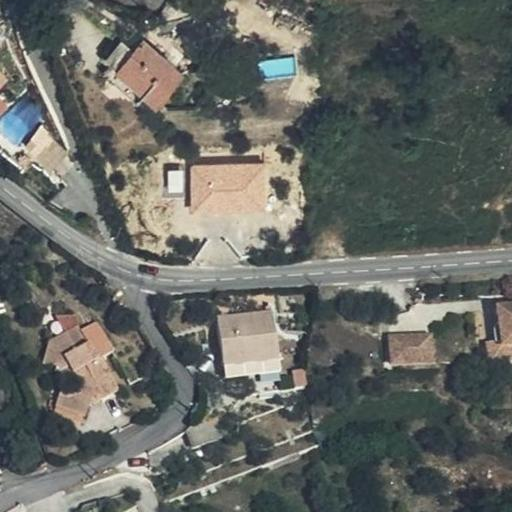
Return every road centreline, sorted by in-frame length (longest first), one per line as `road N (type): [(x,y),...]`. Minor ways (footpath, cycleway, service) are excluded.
road 1 (tertiary): [(130,271),(196,278),(511,258)]
road 2 (residential): [(0,505),(159,432),(184,407),(186,380),(163,349),(130,271)]
road 3 (residential): [(130,271),(94,208),(24,0)]
road 4 (tertiary): [(0,182),(130,271)]
